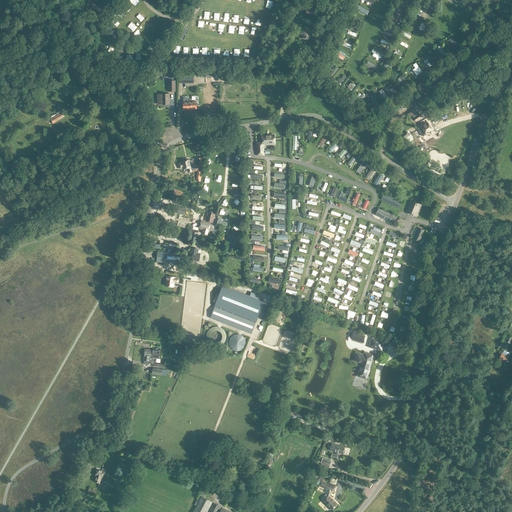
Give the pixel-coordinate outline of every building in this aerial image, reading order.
[(307,8),(306,14),(308,14),(308,16),(316,17),(316,10),(313,10),(314,7),(309,6),(308,9),(307,8)] [(182,39),(187,30),(183,28),(178,37),(182,39)] [(283,28),(281,33),(289,36),(291,31),(283,28)] [(302,33),(302,35),(303,35),(302,38),(308,40),(308,39),(311,40),(312,37),(310,36),(311,34),(304,31),(303,34),(302,33)] [(410,40),(413,35),(405,31),(403,36),(410,40)] [(338,53),(336,57),(343,61),(345,58),(338,53)] [(428,54),(425,57),(432,66),(435,64),(428,54)] [(413,71),(417,77),(422,74),(417,64),(413,66),(415,70),(413,71)] [(69,72),(81,83),(86,77),(74,67),(69,72)] [(179,82),(193,83),(194,75),(192,75),(192,73),(184,73),(184,75),(180,75),(179,82)] [(342,83),(347,79),(344,75),(339,79),(342,83)] [(161,94),(157,95),(157,104),(161,104),(169,104),(169,94),(161,94)] [(196,101),(191,102),(191,100),(188,101),(188,102),(183,102),(184,110),(197,109),(196,101)] [(87,101),(79,106),(84,112),(86,111),(87,112),(90,109),(89,108),(91,106),(87,101)] [(210,106),(205,106),(205,117),(217,117),(217,110),(210,110),(210,106)] [(416,109),(408,114),(410,118),(413,116),(414,118),(416,122),(423,118),(421,114),(420,114),(416,109)] [(55,114),(50,118),(50,119),(53,124),(65,116),(62,111),(61,112),(60,110),(55,113),(55,114)] [(433,135),(432,134),(433,133),(433,132),(433,131),(433,130),(428,123),(427,124),(426,123),(421,126),(422,127),(427,135),(429,138),(433,135)] [(275,134),(261,135),(262,142),(262,145),(275,144),(275,134)] [(321,147),(328,138),(324,135),(318,144),(321,147)] [(261,145),(256,145),(257,156),(265,155),(264,148),(262,148),(261,145)] [(339,148),(335,145),(331,150),(335,153),(339,148)] [(345,148),(338,156),(342,159),(348,151),(345,148)] [(351,167),(358,159),(354,156),(347,164),(351,167)] [(183,163),(179,164),(180,169),(184,168),(184,169),(188,169),(189,172),(195,171),(197,171),(195,164),(194,164),(193,159),(190,160),(182,161),(183,163)] [(361,174),(367,165),(363,162),(356,171),(361,174)] [(370,179),(375,172),(371,169),(366,176),(370,179)] [(380,173),(374,181),(378,184),(384,176),(380,173)] [(182,198),(184,192),(175,189),(173,195),(182,198)] [(345,202),(347,198),(342,197),(343,193),(339,192),(337,200),(345,202)] [(385,194),(382,200),(395,207),(399,209),(402,204),(398,202),(398,201),(385,194)] [(362,210),(366,211),(370,202),(366,200),(362,210)] [(407,213),(417,217),(422,204),(412,201),(407,213)] [(172,212),(181,214),(184,214),(186,209),(173,206),(172,212)] [(394,224),(397,217),(379,209),(376,215),(394,224)] [(206,218),(205,221),(213,223),(216,212),(208,211),(206,218)] [(280,211),(280,214),(275,214),(275,220),(285,220),(285,211),(280,211)] [(342,218),(350,222),(352,218),(344,214),(342,218)] [(215,225),(210,224),(202,222),(200,229),(204,230),(203,233),(207,234),(208,231),(209,228),(214,229),(215,225)] [(414,240),(420,242),(424,230),(419,228),(414,240)] [(197,237),(198,231),(191,229),(191,232),(193,232),(191,242),(201,244),(202,238),(197,237)] [(354,236),(364,241),(366,237),(356,232),(354,236)] [(376,247),(377,242),(366,239),(365,244),(376,247)] [(386,247),(396,251),(398,246),(388,242),(386,247)] [(191,248),(189,260),(190,260),(199,262),(200,254),(198,253),(199,249),(191,248)] [(362,252),(373,257),(375,253),(364,249),(362,252)] [(157,262),(187,265),(188,254),(157,252),(157,262)] [(343,264),(353,269),(355,264),(346,260),(343,264)] [(174,283),(178,283),(179,278),(166,276),(166,281),(167,281),(166,286),(174,287),(174,283)] [(345,286),(346,283),(340,279),(337,286),(340,288),(342,285),(345,286)] [(377,283),(375,287),(384,291),(386,288),(377,283)] [(357,294),(359,290),(349,285),(347,289),(357,294)] [(213,311),(211,317),(252,333),(256,322),(264,302),(257,299),(259,296),(251,293),(250,296),(223,286),(219,296),(216,305),(213,311)] [(296,295),(296,286),(287,286),(286,295),(296,295)] [(343,299),(352,302),(353,299),(350,298),(353,292),(349,290),(347,296),(345,295),(343,299)] [(369,306),(378,310),(380,306),(371,302),(369,306)] [(354,333),(352,339),(363,342),(365,336),(354,333)] [(511,336),(506,334),(503,340),(510,344),(511,339),(511,336)] [(385,342),(372,338),(369,348),(382,352),(385,342)] [(156,351),(153,350),(152,362),(156,362),(157,358),(160,359),(161,349),(157,348),(156,351)] [(144,361),(152,362),(153,350),(146,349),(144,361)] [(499,360),(506,363),(509,357),(508,357),(510,354),(505,351),(503,354),(502,353),(499,360)] [(357,353),(354,361),(362,363),(358,376),(366,378),(373,356),(365,353),(364,355),(357,353)] [(330,451),(336,453),(336,454),(332,453),(331,458),(337,459),(338,455),(337,455),(338,453),(343,454),(345,447),(332,444),(330,451)] [(275,452),(271,451),(264,470),(269,471),(275,452)] [(332,460),(323,458),(321,463),(330,466),(332,460)] [(102,478),(104,471),(99,470),(99,472),(97,471),(96,475),(97,476),(95,482),(100,483),(103,484),(105,478),(102,478)] [(322,499),(324,501),(323,502),(331,510),(337,504),(330,497),(332,491),(335,492),(336,485),(328,483),(321,480),(318,486),(326,490),(325,494),(328,496),(327,496),(326,495),(325,495),(322,498),(322,499)] [(207,511),(208,511),(209,511),(218,511),(221,507),(213,503),(201,497),(193,511),(207,511)] [(83,511),(86,511),(90,505),(84,503),(81,508),(84,509),(83,511)]
